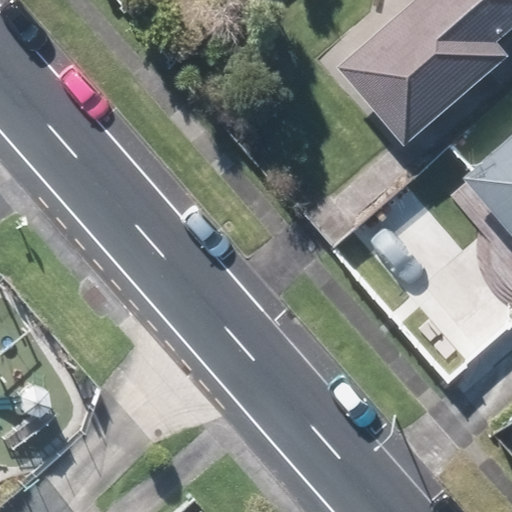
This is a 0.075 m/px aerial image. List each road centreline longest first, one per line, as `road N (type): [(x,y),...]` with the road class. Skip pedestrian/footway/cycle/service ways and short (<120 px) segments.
road 1 (tertiary): [(0,65),(390,511)]
road 2 (unknown): [(380,500),(511,385)]
